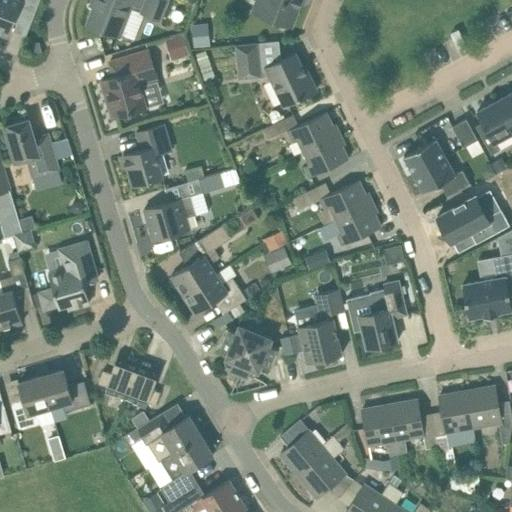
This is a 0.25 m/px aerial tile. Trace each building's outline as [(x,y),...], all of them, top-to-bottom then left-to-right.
[(0,0),(0,32),(9,36),(17,15),(32,20),(39,0),(0,0)] [(134,0),(95,0),(87,22),(121,35),(134,0)] [(167,0),(142,0),(138,10),(160,19),(167,0)] [(256,0),(252,12),(287,26),(288,24),(291,25),(301,0),(256,0)] [(172,58),(189,53),(183,32),(166,37),(172,58)] [(28,44),(31,55),(43,52),(39,40),(28,44)] [(235,44),(238,79),(269,74),(284,105),(317,89),(308,72),(306,73),(295,52),(266,66),(262,66),(259,41),(235,44)] [(116,58),(121,73),(101,79),(113,117),(147,106),(139,80),(157,74),(150,48),(116,58)] [(511,91),(496,100),(511,129),(511,91)] [(483,121),(476,125),(492,153),(500,149),(495,140),(511,130),(511,129),(496,100),(477,110),(483,121)] [(299,137),(305,150),(341,133),(336,122),(333,124),(327,111),(287,130),(292,140),(299,137)] [(452,125),(464,146),(478,138),(467,117),(452,125)] [(15,162),(27,158),(33,176),(59,168),(48,132),(35,136),(29,118),(4,125),(10,144),(15,162)] [(137,131),(137,132),(138,132),(143,148),(124,154),(133,184),(162,176),(156,153),(173,149),(165,123),(137,131)] [(305,150),(310,161),(304,164),(310,176),(349,157),(343,144),(346,143),(341,133),(305,150)] [(446,156),(436,137),(404,155),(414,173),(446,156)] [(446,156),(414,173),(424,191),(441,182),(448,195),(470,182),(463,168),(455,173),(446,156)] [(205,176),(200,178),(203,187),(203,191),(238,181),(234,167),(205,176)] [(0,209),(8,236),(24,231),(5,170),(0,171),(0,209)] [(190,191),(203,187),(200,178),(187,181),(190,191)] [(331,204),(337,218),(373,201),(368,190),(365,192),(359,179),(320,197),(325,207),(331,204)] [(144,208),(153,239),(190,228),(187,217),(197,213),(191,194),(163,202),(144,208)] [(475,194),(436,215),(451,242),(470,231),(476,242),(510,223),(501,207),(487,215),(475,194)] [(337,218),(343,230),(338,233),(343,244),(382,225),(375,212),(378,211),(373,201),(337,218)] [(171,275),(183,294),(216,272),(210,263),(220,256),(215,248),(232,237),(223,223),(199,238),(208,251),(171,275)] [(282,229),(263,238),(269,250),(288,241),(282,229)] [(59,248),(65,268),(50,272),(54,285),(39,290),(44,309),(59,304),(60,305),(68,303),(69,308),(90,302),(82,273),(96,269),(87,240),(68,245),(59,248)] [(384,263),(407,256),(402,240),(380,247),(384,263)] [(263,253),(271,270),(292,261),(285,244),(263,253)] [(326,249),(306,256),(310,267),(330,260),(326,249)] [(497,276),(463,283),(469,316),(484,313),(485,315),(498,313),(498,311),(511,308),(511,305),(507,280),(511,279),(511,251),(493,255),(497,276)] [(14,275),(0,278),(0,280),(3,292),(0,293),(0,327),(23,321),(14,289),(29,285),(21,256),(9,260),(14,275)] [(233,276),(223,282),(216,272),(183,294),(195,312),(215,299),(224,313),(228,310),(247,298),(233,276)] [(371,292),(347,298),(354,330),(362,328),(367,347),(398,339),(393,317),(391,310),(406,307),(407,307),(406,306),(401,283),(400,279),(384,283),(385,287),(370,291),(371,292)] [(345,309),(341,290),(340,288),(315,294),(321,319),(298,325),(300,332),(304,349),(308,361),(342,353),(332,312),(345,309)] [(214,319),(219,326),(233,317),(228,310),(224,313),(214,319)] [(229,349),(226,357),(233,360),(230,368),(249,376),(252,367),(259,370),(262,363),(269,366),(277,347),(270,344),(273,337),(265,334),(268,327),(249,319),(247,326),(239,323),(236,330),(229,328),(221,347),(229,349)] [(300,332),(290,335),(294,351),(304,349),(300,332)] [(281,337),(285,353),(294,351),(290,335),(281,337)] [(106,385),(104,391),(117,396),(118,393),(134,399),(133,402),(145,406),(147,401),(156,404),(161,391),(153,388),(160,368),(119,352),(111,372),(103,369),(98,382),(106,385)] [(64,368),(42,375),(50,406),(62,402),(65,411),(91,403),(90,398),(84,379),(69,384),(64,368)] [(50,406),(42,375),(19,381),(25,399),(12,403),(18,422),(19,427),(40,421),(37,410),(50,406)] [(474,426),(500,421),(504,442),(509,441),(511,425),(511,412),(510,399),(499,401),(496,384),(467,389),(474,426)] [(446,431),(474,426),(467,389),(439,394),(446,431)] [(390,403),(399,452),(408,451),(405,437),(424,434),(418,398),(390,403)] [(362,408),(368,443),(387,440),(390,454),(391,458),(393,469),(400,468),(397,453),(399,452),(390,403),(362,408)] [(0,433),(11,430),(10,424),(5,405),(0,406),(0,433)] [(144,410),(132,417),(137,425),(149,418),(144,410)] [(147,440),(159,460),(201,434),(189,414),(168,427),(160,413),(138,426),(147,440)] [(299,474),(339,441),(353,429),(348,423),(334,435),(334,434),(322,444),(309,428),(281,452),(299,474)] [(435,432),(424,434),(427,448),(438,446),(436,437),(435,432)] [(59,434),(48,437),(55,459),(65,456),(59,434)] [(159,460),(160,460),(162,459),(174,477),(161,485),(170,500),(199,482),(190,468),(214,453),(208,444),(201,434),(159,460)] [(447,435),(436,437),(438,446),(438,450),(449,448),(447,435)] [(299,474),(317,496),(346,472),(334,457),(345,448),(339,441),(299,474)] [(196,511),(209,504),(213,511),(226,511),(243,502),(229,478),(205,493),(199,482),(151,511),(181,511),(192,506),(195,511),(196,511)] [(345,511),(379,511),(396,487),(389,482),(381,493),(365,482),(345,511)] [(379,511),(408,511),(396,503),(404,492),(396,487),(379,511)] [(157,491),(142,500),(149,511),(165,502),(157,491)] [(426,511),(430,508),(421,501),(413,511),(426,511)] [(249,511),(243,502),(226,511),(249,511)]
